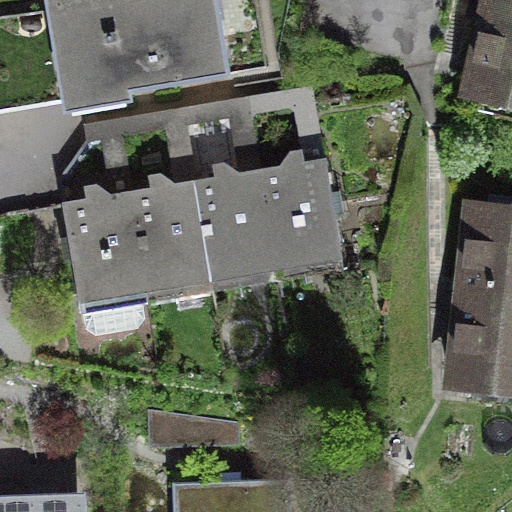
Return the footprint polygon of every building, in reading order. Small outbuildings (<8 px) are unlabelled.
[(217,0),(61,0),(78,101),(230,75),(217,0)] [(511,0),(475,0),(471,17),(483,19),(465,94),(511,104),(511,0)] [(324,159),(258,170),(274,260),(339,249),(324,159)] [(194,181),(209,271),(274,260),(258,170),(194,181)] [(130,192),(145,282),(209,271),(194,181),(130,192)] [(130,192),(64,203),(83,314),(85,314),(87,327),(96,333),(137,326),(143,317),(141,303),(149,302),(145,282),(130,192)] [(511,208),(471,204),(463,281),(451,279),(448,306),(459,308),(451,385),(511,391),(511,208)] [(0,443),(13,443),(11,398),(0,396),(0,443)] [(215,488),(181,489),(181,511),(283,511),(283,486),(238,487),(238,477),(214,478),(215,488)] [(77,511),(77,499),(0,501),(0,511),(77,511)]
